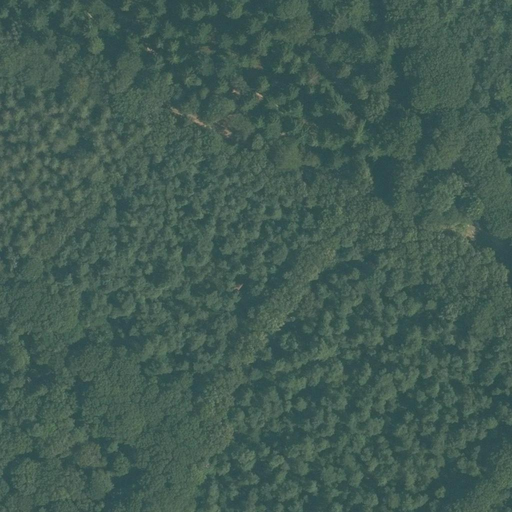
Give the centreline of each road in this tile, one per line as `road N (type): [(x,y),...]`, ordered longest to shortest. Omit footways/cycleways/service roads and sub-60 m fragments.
road 1 (unknown): [(511,311),(492,344),(454,328),(425,299),(374,281),(337,285),(287,323),(251,305),(207,224),(126,187),(143,127),(127,99),(0,49)]
road 2 (unclassified): [(284,0),(482,244),(511,268)]
